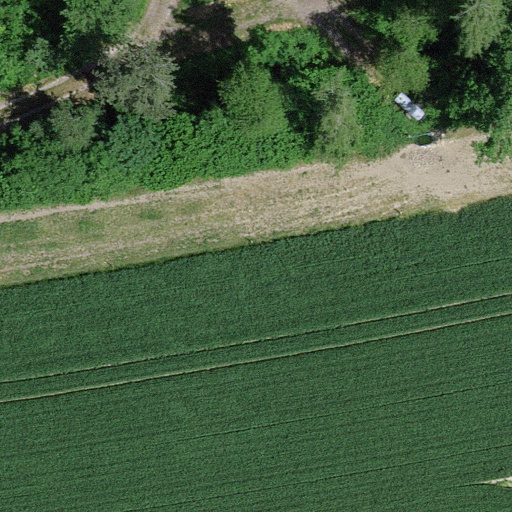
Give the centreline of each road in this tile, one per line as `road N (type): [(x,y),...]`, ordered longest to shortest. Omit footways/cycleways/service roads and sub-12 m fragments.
road 1 (track): [(0,110),(125,56),(152,30),(166,0)]
road 2 (track): [(125,56),(268,0)]
